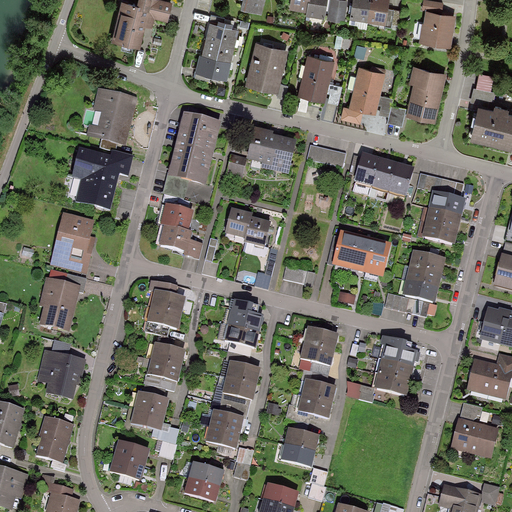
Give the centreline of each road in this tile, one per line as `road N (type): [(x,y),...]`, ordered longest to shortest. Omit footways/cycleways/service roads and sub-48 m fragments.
road 1 (residential): [(127,268),(453,344)]
road 2 (residential): [(167,89),(442,157)]
road 3 (residential): [(101,511),(85,477),(82,441),(127,268)]
road 4 (residential): [(127,268),(167,89)]
road 5 (residential): [(453,344),(493,172)]
road 6 (residential): [(411,511),(453,344)]
road 7 (residential): [(471,3),(442,157)]
road 8 (residential): [(0,182),(53,45)]
road 9 (residential): [(53,45),(167,89)]
